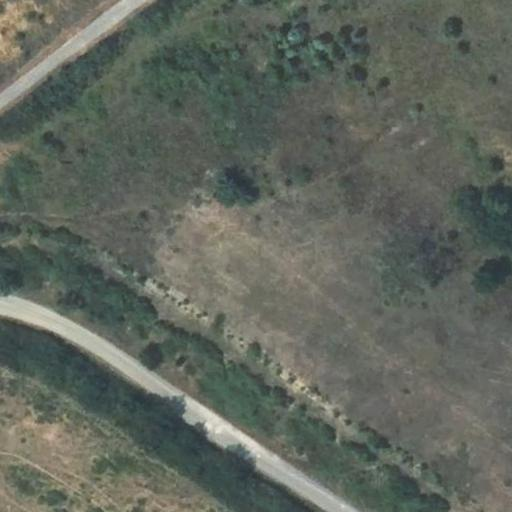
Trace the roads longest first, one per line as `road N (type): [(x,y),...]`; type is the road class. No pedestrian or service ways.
road 1 (track): [(0,309),(74,329),(348,511)]
road 2 (track): [(136,0),(0,103)]
